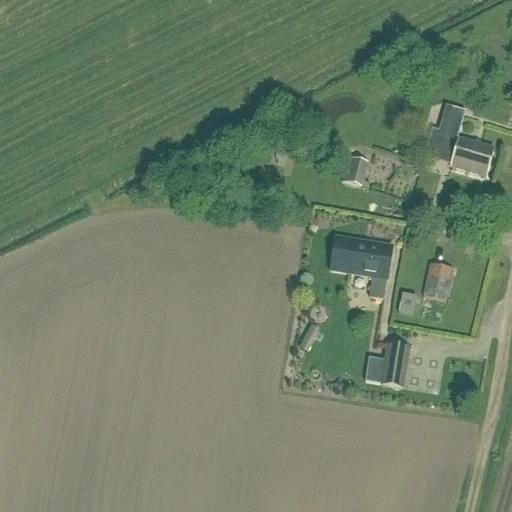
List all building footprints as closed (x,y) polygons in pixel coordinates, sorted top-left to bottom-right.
[(423,160),(453,169),(452,170),(488,181),(497,153),(461,142),(460,146),(455,145),(464,115),(445,109),(438,135),(431,133),(423,160)] [(349,184),(367,186),(370,165),(352,163),(349,184)] [(328,276),(372,282),(369,302),(384,305),(387,285),(393,250),(354,244),(333,241),(328,276)] [(427,303),(450,307),(457,273),(434,268),(427,303)] [(379,389),(402,393),(409,351),(386,348),(383,364),(368,362),(364,386),(379,389)]
